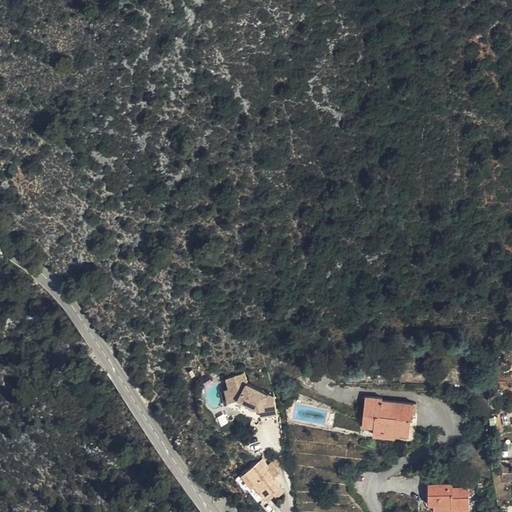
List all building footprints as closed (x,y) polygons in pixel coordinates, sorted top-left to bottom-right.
[(333,339),(331,330),(315,331),(317,342),(333,339)] [(262,375),(261,370),(243,375),(245,382),(242,383),(246,397),(279,408),(281,411),(296,408),(292,386),(262,375)] [(379,413),(379,416),(398,420),(397,427),(413,430),(416,407),(421,407),(423,394),(393,389),(393,385),(376,382),(374,396),(370,395),(367,410),(379,413)] [(398,420),(379,416),(377,423),(397,427),(398,420)] [(283,447),(265,462),(273,473),(286,487),(300,476),(287,461),(292,457),(283,447)] [(273,473),(265,462),(261,465),(269,476),(273,473)] [(451,476),(431,475),(431,487),(424,487),(424,505),(467,507),(467,481),(451,480),(451,476)]
